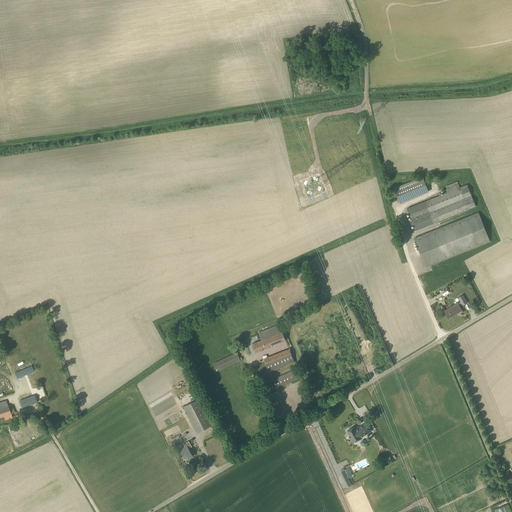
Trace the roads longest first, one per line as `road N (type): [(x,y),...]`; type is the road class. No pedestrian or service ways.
road 1 (unclassified): [(147,511),(511,297)]
road 2 (track): [(364,92),(396,209)]
